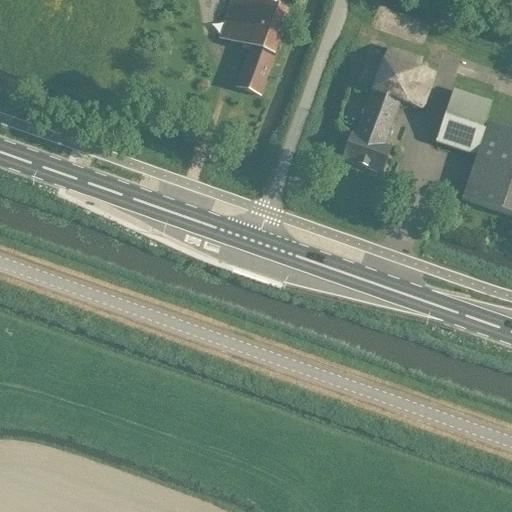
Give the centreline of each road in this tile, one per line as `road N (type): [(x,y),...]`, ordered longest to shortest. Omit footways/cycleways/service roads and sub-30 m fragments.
road 1 (unclassified): [(511,441),(0,262)]
road 2 (primary): [(256,240),(0,150)]
road 3 (primary): [(511,327),(256,240)]
road 4 (unclassified): [(256,240),(338,0)]
